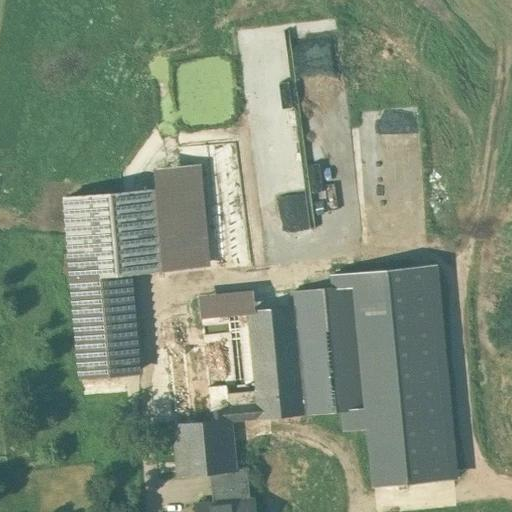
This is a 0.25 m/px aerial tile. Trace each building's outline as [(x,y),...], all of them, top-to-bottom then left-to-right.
[(156,190),(65,198),(71,257),(127,252),(129,273),(163,270),(156,190)] [(511,246),(503,247),(504,276),(511,276),(511,246)] [(127,252),(71,257),(81,376),(137,371),(129,273),(127,252)] [(355,286),(291,292),(293,306),(294,306),(304,415),(367,408),(355,286)] [(293,306),(200,315),(203,345),(166,349),(179,476),(210,473),(235,470),(234,468),(230,422),(304,415),(294,306),(293,306)] [(235,470),(210,473),(212,504),(196,506),(196,511),(255,511),(254,500),(250,501),(247,468),(235,470)]
